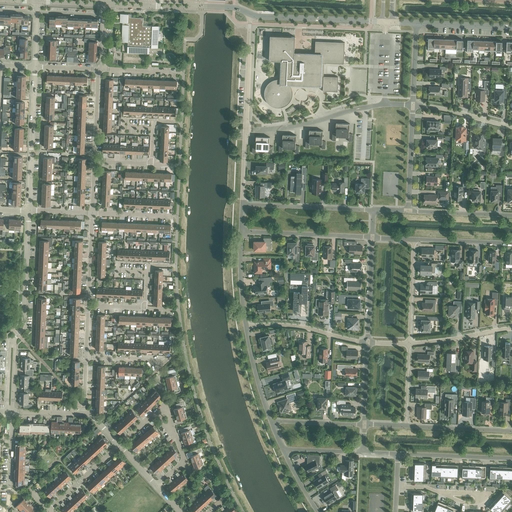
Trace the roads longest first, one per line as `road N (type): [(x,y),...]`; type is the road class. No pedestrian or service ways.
road 1 (residential): [(249,13),(242,204)]
road 2 (residential): [(28,211),(34,66)]
road 3 (residential): [(12,340),(23,327),(28,211)]
road 4 (unclassified): [(381,22),(249,13)]
road 5 (residential): [(373,210),(242,204)]
road 6 (residential): [(241,231),(372,237)]
road 7 (residential): [(246,326),(305,327),(366,342)]
